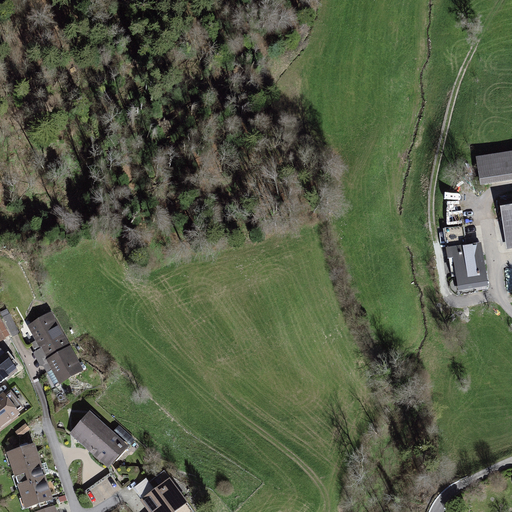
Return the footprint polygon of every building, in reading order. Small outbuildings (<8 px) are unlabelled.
[(511,155),(479,161),(482,181),(511,176),(511,155)] [(448,225),(463,225),(462,192),(447,192),(448,225)] [(511,203),(501,206),(507,243),(511,241),(511,203)] [(462,228),(444,231),(449,259),(455,258),(460,288),(486,284),(481,253),(466,255),(462,228)] [(0,317),(0,351),(17,344),(3,316),(0,317)] [(55,322),(29,335),(45,364),(36,368),(45,385),(53,380),(60,394),(85,381),(55,322)] [(0,384),(13,375),(0,357),(0,384)] [(5,391),(0,394),(0,429),(22,412),(5,391)] [(130,456),(91,421),(71,443),(110,478),(130,456)] [(22,438),(30,430),(26,425),(18,434),(22,438)] [(53,511),(32,446),(4,455),(22,511),(24,511),(33,509),(33,511),(53,511)] [(171,511),(185,502),(169,481),(141,502),(148,511),(171,511)]
